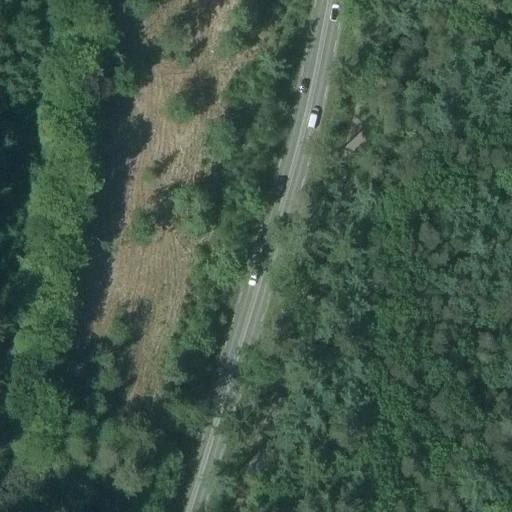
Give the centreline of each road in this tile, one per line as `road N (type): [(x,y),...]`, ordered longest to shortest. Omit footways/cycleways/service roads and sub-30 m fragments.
road 1 (unclassified): [(226,511),(312,273),(384,0)]
road 2 (primary): [(181,511),(305,127),(328,0)]
